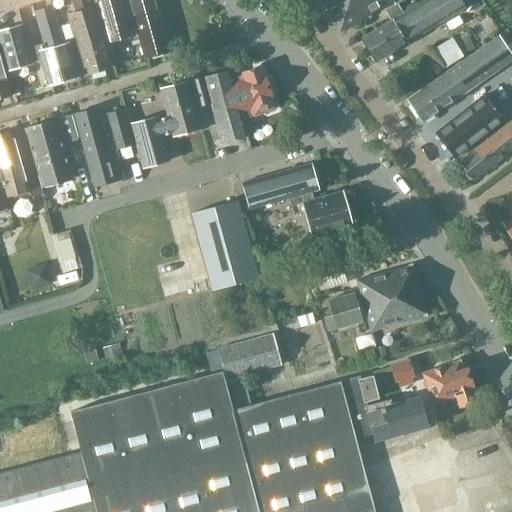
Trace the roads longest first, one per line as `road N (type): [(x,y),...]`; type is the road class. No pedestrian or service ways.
road 1 (residential): [(0,315),(94,288),(73,213),(345,132)]
road 2 (residential): [(511,272),(335,49),(307,0)]
road 3 (tertiary): [(511,374),(345,132)]
road 4 (tertiary): [(345,132),(231,0)]
